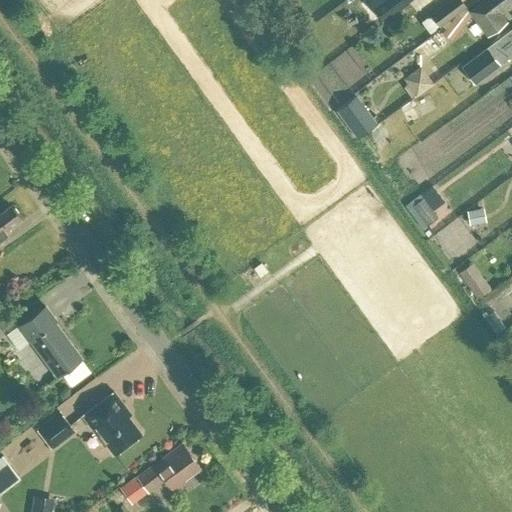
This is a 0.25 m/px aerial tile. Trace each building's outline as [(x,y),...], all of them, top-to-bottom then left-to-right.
[(361,0),(348,0),(345,2),(353,12),(364,3),(361,0)] [(466,5),(461,0),(448,0),(430,13),(439,25),(466,5)] [(511,0),(484,0),(470,10),(488,34),(505,21),(497,11),(511,0)] [(472,15),(463,9),(444,35),(453,41),(472,15)] [(345,47),(324,18),(291,43),(312,72),(345,47)] [(475,83),(500,65),(496,60),(511,47),(511,28),(462,65),(475,83)] [(396,80),(410,97),(429,81),(415,64),(396,80)] [(336,109),(357,138),(377,123),(356,95),(336,109)] [(419,115),(429,109),(421,96),(411,101),(419,115)] [(436,217),(422,197),(412,205),(426,224),(436,217)] [(9,227),(20,218),(10,204),(0,211),(0,238),(10,232),(9,227)] [(469,224),(481,222),(479,209),(467,211),(469,224)] [(476,297),(490,287),(472,262),(458,272),(476,297)] [(81,358),(54,321),(44,307),(8,334),(13,341),(25,332),(57,376),(81,358)] [(493,310),(485,316),(496,333),(505,327),(493,310)] [(141,432),(125,412),(128,409),(114,391),(82,415),(94,430),(95,429),(113,453),(141,432)] [(51,449),(75,431),(59,410),(35,428),(51,449)] [(136,477),(136,476),(120,488),(131,503),(163,479),(172,491),(186,481),(184,478),(200,467),(182,444),(136,477)] [(1,454),(0,455),(0,492),(19,478),(1,454)] [(33,494),(30,511),(52,511),(55,498),(33,494)]
